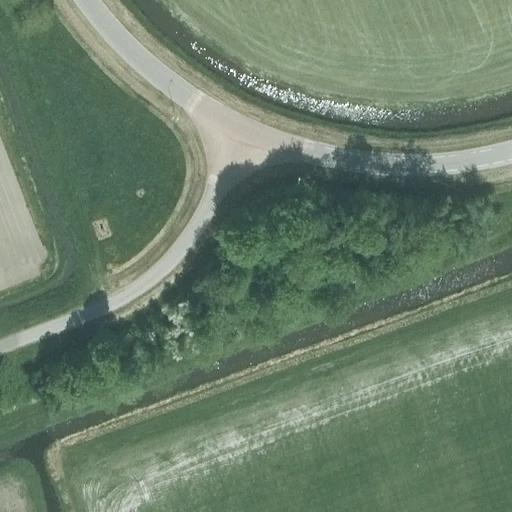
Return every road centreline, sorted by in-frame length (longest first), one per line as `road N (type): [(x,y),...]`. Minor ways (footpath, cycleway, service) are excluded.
road 1 (unclassified): [(0,347),(120,301),(172,265),(243,143)]
road 2 (unclassified): [(243,143),(338,167),(420,171),(511,153)]
road 3 (unclassified): [(243,143),(199,116),(81,0)]
